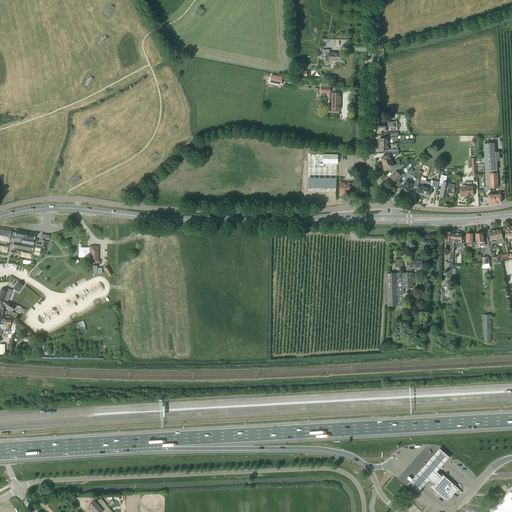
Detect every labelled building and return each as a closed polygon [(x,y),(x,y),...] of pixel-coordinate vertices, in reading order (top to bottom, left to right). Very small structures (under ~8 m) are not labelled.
[(115,8),(110,5),(109,6),(108,5),(107,7),(108,7),(106,11),(105,11),(105,12),(105,13),(110,16),(115,8)] [(104,35),(103,36),(103,35),(102,36),(102,37),(99,40),(98,41),(99,41),(98,42),(102,46),(108,39),(104,35)] [(324,49),(324,65),(325,65),(329,65),(330,65),(331,65),(331,61),(341,61),(341,53),(330,53),(331,49),(330,49),(326,49),(324,49)] [(272,75),(270,83),(281,86),(283,77),(272,75)] [(84,85),(89,87),(94,79),(88,76),(88,77),(87,77),(86,78),(87,78),(85,82),(84,82),(84,83),(84,84),(84,85)] [(340,94),(332,94),(330,94),(329,110),(332,110),(331,112),(339,112),(339,110),(340,110),(340,94)] [(88,127),(94,120),(91,117),(85,124),(88,127)] [(386,127),(390,127),(391,127),(391,130),(397,130),(397,121),(388,122),(388,125),(387,125),(381,125),(379,125),(378,125),(378,127),(377,127),(377,129),(378,129),(378,131),(386,130),(386,127)] [(498,188),(498,173),(495,173),(495,170),(498,170),(497,161),(497,152),(495,152),(495,143),(483,144),(485,171),(486,186),(487,186),(487,191),(491,191),(490,188),(498,188)] [(381,158),(383,163),(392,160),(391,158),(399,155),(399,153),(388,153),(389,155),(381,158)] [(323,155),(323,163),(338,163),(338,155),(323,155)] [(394,166),(392,160),(383,163),(385,169),(387,169),(394,166)] [(400,166),(396,168),(395,168),(393,169),(396,172),(390,177),(395,182),(397,180),(398,181),(404,175),(399,170),(404,167),(403,164),(400,166)] [(402,188),(408,191),(414,181),(408,178),(413,172),(410,170),(404,178),(407,180),(402,188)] [(423,194),(426,181),(421,180),(420,182),(419,182),(419,180),(423,173),(419,171),(416,179),(415,184),(418,184),(416,192),(420,193),(423,194)] [(447,193),(454,194),(455,185),(449,183),(449,182),(446,182),(447,176),(441,175),(439,183),(442,184),(440,197),(446,198),(447,193)] [(337,178),(308,177),(308,188),(337,188),(337,178)] [(432,188),(437,189),(438,182),(431,180),(430,182),(426,181),(423,194),(426,195),(426,194),(430,195),(432,188)] [(354,184),(340,183),(340,193),(353,193),(354,184)] [(473,195),(473,186),(466,186),(466,185),(461,186),(461,187),(461,196),(473,195)] [(0,227),(0,242),(8,244),(9,242),(11,242),(14,243),(13,248),(32,251),(33,245),(32,244),(33,240),(34,240),(35,234),(16,230),(16,232),(11,231),(11,229),(0,227)] [(501,229),(495,230),(497,239),(497,241),(498,244),(505,243),(504,240),(503,240),(503,238),(501,229)] [(491,243),(497,241),(497,239),(495,230),(489,231),(491,241),(491,243)] [(447,232),(446,234),(447,235),(446,240),(446,243),(451,243),(448,272),(446,272),(446,278),(451,278),(452,268),(452,265),(454,247),(455,233),(452,233),(452,232),(447,232)] [(483,233),(482,233),(481,232),(479,232),(479,233),(475,233),(476,243),(477,243),(477,244),(479,244),(480,246),(485,246),(485,242),(484,242),(483,233)] [(455,234),(455,233),(454,248),(459,248),(460,242),(461,242),(462,234),(458,234),(458,233),(455,233),(455,234)] [(55,245),(50,242),(49,243),(49,242),(48,243),(49,244),(46,248),(45,247),(45,248),(45,249),(45,250),(50,253),(55,245)] [(0,251),(7,253),(8,247),(0,244),(0,251)] [(98,246),(89,246),(89,258),(89,262),(98,262),(98,246)] [(408,273),(403,274),(403,273),(387,273),(388,306),(404,306),(403,288),(413,288),(412,273),(411,273),(410,269),(422,268),(422,261),(407,262),(407,269),(408,273)] [(101,266),(97,266),(92,265),(92,274),(97,274),(97,271),(101,271),(101,266)] [(104,268),(108,276),(112,274),(108,266),(104,268)] [(31,274),(36,278),(42,271),(38,267),(37,268),(37,267),(36,268),(36,269),(33,272),(32,272),(31,273),(32,273),(31,274)] [(14,288),(19,292),(23,286),(18,282),(14,288)] [(2,289),(0,293),(0,298),(4,300),(7,301),(8,299),(12,290),(5,288),(4,290),(2,289)] [(9,309),(12,311),(15,307),(7,302),(6,303),(1,301),(1,299),(0,299),(0,303),(1,304),(3,305),(5,306),(4,306),(9,309)] [(13,331),(10,330),(11,320),(3,320),(4,319),(2,319),(2,315),(0,315),(0,323),(3,324),(3,334),(8,334),(13,335),(13,331)] [(482,342),(491,342),(491,315),(483,315),(482,342)] [(75,323),(78,333),(85,331),(82,321),(75,323)] [(436,472),(448,457),(439,449),(407,486),(417,494),(429,480),(434,485),(441,477),(436,472)] [(445,499),(449,499),(458,488),(442,474),(431,487),(445,499)] [(112,511),(101,498),(95,502),(94,501),(88,506),(93,511),(112,511)]
